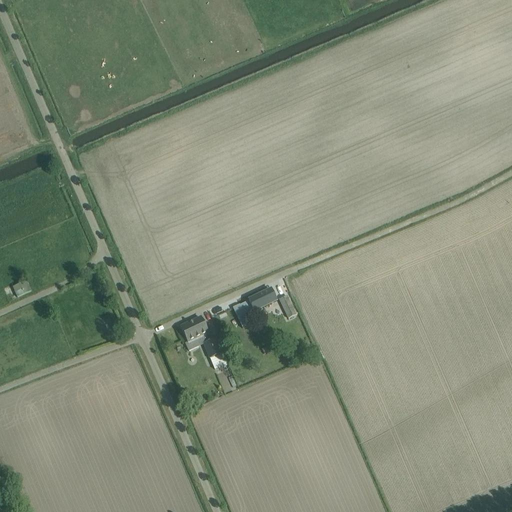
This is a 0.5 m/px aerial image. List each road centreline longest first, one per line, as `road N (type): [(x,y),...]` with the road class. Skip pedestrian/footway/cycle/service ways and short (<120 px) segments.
road 1 (unclassified): [(104,251),(0,7)]
road 2 (unclassified): [(217,511),(141,337)]
road 3 (unclassified): [(141,337),(0,390)]
road 4 (unclassified): [(0,313),(72,279),(104,251)]
